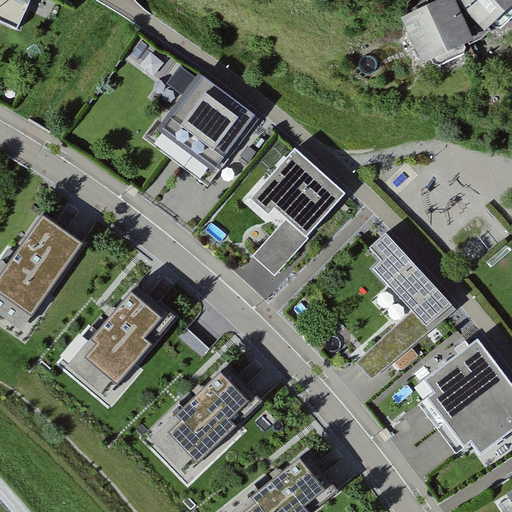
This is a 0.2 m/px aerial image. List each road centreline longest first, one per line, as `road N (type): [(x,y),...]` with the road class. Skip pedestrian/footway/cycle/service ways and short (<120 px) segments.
road 1 (residential): [(0,135),(75,180),(205,281),(307,377),(412,511)]
road 2 (unknown): [(511,177),(439,162),(332,167)]
